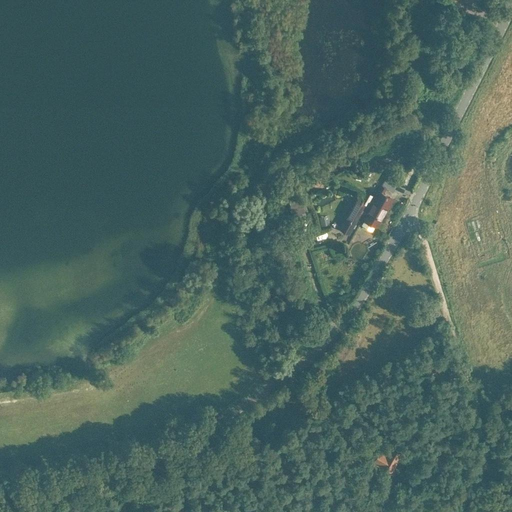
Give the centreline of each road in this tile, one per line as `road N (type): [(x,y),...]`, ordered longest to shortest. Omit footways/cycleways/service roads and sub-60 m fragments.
road 1 (unclassified): [(511,6),(408,215),(319,350),(200,436),(55,484),(0,492)]
road 2 (track): [(408,215),(511,509)]
